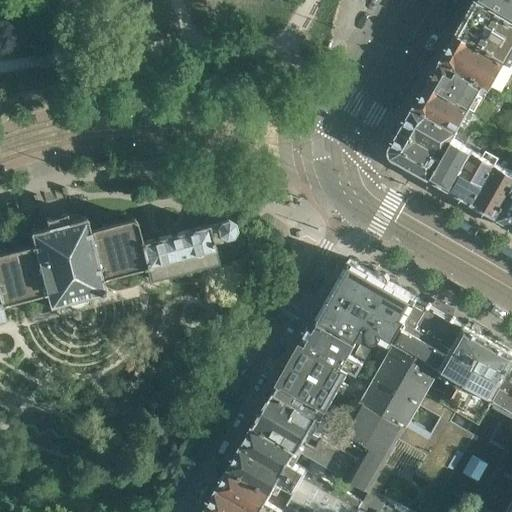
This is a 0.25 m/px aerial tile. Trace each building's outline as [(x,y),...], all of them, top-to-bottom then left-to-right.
[(511,17),(481,0),(475,0),(458,31),(507,59),(511,62),(511,17)] [(511,0),(481,0),(511,17),(511,0)] [(490,88),(507,59),(458,31),(457,33),(458,34),(443,60),(443,61),(490,88)] [(490,88),(443,61),(430,83),(477,110),(490,88)] [(477,110),(430,83),(417,106),(458,129),(468,113),(470,114),(472,111),(476,113),(477,110)] [(458,129),(417,106),(417,105),(416,105),(414,108),(415,108),(403,130),(436,149),(439,145),(447,149),(454,137),(458,129)] [(442,158),(434,153),(436,149),(403,130),(395,143),(394,143),(393,146),(392,147),(392,148),(392,150),(392,152),(393,153),(393,154),(394,155),(395,156),(396,157),(399,159),(399,158),(431,176),(442,158)] [(453,189),(480,142),(477,140),(475,144),(472,142),(470,146),(454,137),(447,149),(442,158),(431,176),(453,189)] [(475,201),(498,162),(482,153),(484,149),(481,147),(483,143),(480,142),(453,189),(475,201)] [(501,216),(511,196),(511,170),(503,165),(505,162),(503,160),(505,156),(502,154),(498,162),(475,201),(501,216)] [(511,222),(511,196),(501,216),(511,222)] [(101,279),(147,267),(150,279),(217,262),(212,244),(233,238),(236,232),(235,224),(228,220),(208,225),(141,242),(134,218),(89,230),(85,216),(68,221),(65,212),(44,218),(47,226),(0,238),(0,318),(3,317),(0,305),(45,294),(49,307),(67,302),(73,305),(74,306),(82,304),(82,303),(86,297),(105,292),(101,279)] [(395,339),(419,298),(390,281),(390,280),(390,279),(390,278),(390,277),(389,275),(387,274),(386,273),(385,273),(383,273),(382,273),(381,274),(380,275),(350,258),(318,316),(356,338),(357,342),(360,343),(368,328),(393,343),(395,339)] [(371,490),(430,387),(465,324),(447,314),(446,315),(437,310),(438,309),(419,298),(420,298),(419,298),(395,339),(398,341),(374,383),(375,383),(345,437),(346,442),(363,451),(358,459),(348,477),(371,490)] [(349,356),(357,342),(316,319),(302,342),(349,369),(357,373),(362,364),(349,356)] [(484,417),(511,367),(511,350),(473,329),(466,325),(465,324),(430,387),(484,417)] [(322,417),(349,369),(302,342),(280,381),(281,381),(280,382),(282,383),(277,391),(277,392),(322,417)] [(471,511),(511,438),(511,367),(484,417),(429,511),(471,511)] [(409,511),(429,511),(484,417),(430,387),(371,490),(399,506),(395,511),(409,511),(410,511),(409,511)] [(358,459),(321,438),(316,439),(312,446),(305,442),(307,439),(303,436),(312,419),(318,423),(322,417),(277,392),(277,391),(276,390),(275,391),(256,424),(302,451),(313,457),(318,460),(348,477),(358,459)] [(290,459),(295,450),(300,454),(302,451),(256,424),(244,445),(301,477),(306,468),(290,459)] [(301,477),(244,445),(232,466),(277,491),(279,488),(275,485),(279,478),(295,487),(301,477)] [(358,511),(364,501),(312,471),(318,460),(313,457),(306,468),(301,477),(295,487),(283,509),(281,511),(290,511),(295,505),(307,511),(358,511)] [(266,500),(271,492),(275,495),(277,491),(232,466),(220,487),(264,511),(281,511),(283,509),(266,500)] [(264,511),(220,487),(208,508),(215,511),(264,511)] [(395,511),(399,506),(371,490),(364,501),(358,511),(395,511)] [(511,511),(511,502),(506,511),(492,511),(485,508),(482,511),(511,511)]
